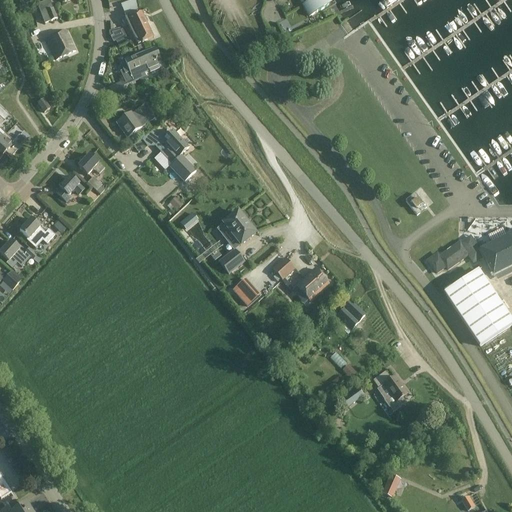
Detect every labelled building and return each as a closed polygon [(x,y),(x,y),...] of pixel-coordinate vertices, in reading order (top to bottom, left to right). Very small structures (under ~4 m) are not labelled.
[(135,0),(134,0),(123,5),(128,18),(126,19),(138,45),(154,38),(141,13),(139,14),(135,0)] [(310,3),(303,7),(310,20),(336,5),(332,0),(309,0),(310,1),(309,1),(310,3)] [(57,20),(49,1),(37,6),(44,25),(57,20)] [(122,30),(111,33),(112,36),(115,42),(118,47),(128,42),(122,30)] [(75,52),(64,31),(45,40),(55,61),(75,52)] [(125,62),(134,83),(139,81),(146,78),(144,74),(148,72),(148,71),(158,66),(155,61),(160,60),(154,49),(125,62)] [(126,81),(114,87),(109,89),(114,98),(118,96),(131,90),(126,81)] [(49,110),(42,101),(37,104),(44,114),(49,110)] [(131,114),(117,124),(127,139),(141,128),(154,119),(145,106),(132,115),(131,114)] [(0,114),(0,118),(4,122),(8,117),(3,111),(0,114)] [(154,131),(141,141),(146,147),(155,147),(156,146),(162,140),(154,131)] [(23,133),(19,137),(26,143),(30,138),(23,133)] [(180,156),(187,149),(173,133),(163,142),(162,141),(157,146),(162,152),(160,154),(170,165),(169,166),(185,183),(196,173),(180,156)] [(1,139),(0,140),(0,157),(3,154),(9,159),(24,143),(17,136),(8,146),(1,139)] [(99,164),(89,156),(77,168),(87,177),(93,170),(99,175),(104,170),(98,165),(99,164)] [(79,185),(70,177),(59,188),(60,189),(56,194),(66,204),(71,199),(68,197),(74,191),(79,196),(84,190),(79,186),(79,185)] [(102,187),(93,178),(87,184),(92,189),(100,196),(104,191),(101,188),(102,187)] [(426,209),(415,195),(406,202),(417,216),(426,209)] [(176,198),(170,204),(177,211),(183,205),(176,198)] [(255,235),(238,213),(223,225),(228,232),(224,235),(230,243),(234,240),(240,247),(255,235)] [(46,246),(54,237),(48,231),(46,234),(31,220),(19,232),(28,240),(34,234),(46,246)] [(61,227),(57,223),(53,227),(57,231),(61,227)] [(462,246),(461,245),(460,244),(440,258),(438,256),(428,262),(437,274),(446,268),(448,271),(469,256),(474,262),(484,257),(494,278),(511,268),(511,236),(481,252),(471,240),(462,246)] [(10,242),(0,253),(0,254),(9,263),(6,265),(12,270),(17,264),(21,268),(30,259),(33,261),(37,256),(30,250),(24,256),(19,251),(19,250),(10,242)] [(244,263),(235,251),(219,264),(228,275),(244,263)] [(281,280),(282,281),(284,280),(295,270),(285,260),(273,271),(277,275),(281,280)] [(296,288),(308,301),(309,303),(329,285),(315,270),(296,288)] [(21,282),(11,273),(2,283),(12,292),(21,282)] [(511,326),(511,321),(486,283),(481,275),(446,298),(480,348),(511,326)] [(293,290),(284,280),(282,281),(304,305),(308,301),(296,288),(293,290)] [(233,292),(247,308),(259,297),(245,281),(233,292)] [(336,319),(345,327),(342,330),(347,335),(365,317),(351,303),(336,319)] [(336,354),(330,359),(340,370),(346,365),(336,354)] [(348,367),(342,372),(353,383),(359,377),(348,367)] [(373,383),(378,390),(376,391),(383,401),(389,410),(389,409),(393,414),(406,404),(402,399),(406,395),(394,379),(391,381),(385,374),(373,383)] [(344,381),(340,376),(330,385),(334,390),(344,381)] [(337,406),(343,414),(359,401),(355,395),(353,397),(351,395),(337,406)] [(0,498),(1,500),(11,494),(3,482),(0,476),(0,498)] [(391,477),(383,495),(392,499),(400,481),(391,477)] [(467,511),(475,508),(469,499),(462,503),(467,511)] [(32,511),(27,503),(16,510),(12,505),(0,511),(32,511)]
